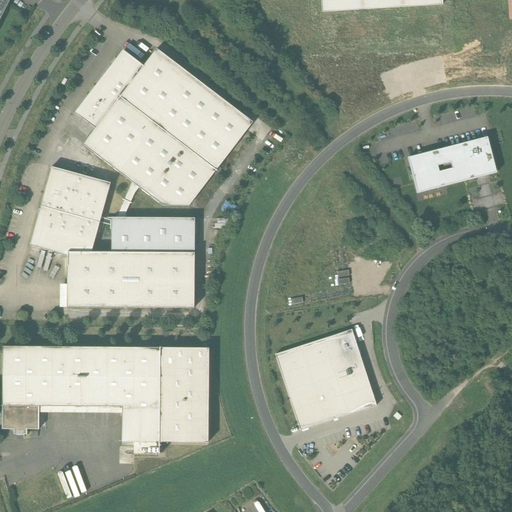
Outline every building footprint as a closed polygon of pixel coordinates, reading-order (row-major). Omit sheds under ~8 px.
[(0,0),(0,21),(10,0),(0,0)] [(320,0),(322,13),(443,5),(442,0),(320,0)] [(252,123),(156,50),(144,67),(123,51),(74,114),(96,130),(83,146),(132,183),(116,218),(106,219),(101,217),(99,223),(111,226),(111,253),(194,254),(194,219),(126,219),(126,213),(135,194),(139,188),(162,207),(188,207),(252,123)] [(497,174),(487,138),(407,158),(416,195),(481,178),(497,174)] [(110,184),(51,168),(30,247),(67,257),(67,308),(194,309),(194,254),(111,253),(91,253),(99,223),(101,217),(110,184)] [(351,331),(275,355),(300,432),(376,407),(351,331)] [(159,443),(208,443),(208,350),(2,349),(2,430),(14,430),(14,435),(26,435),(27,430),(39,430),(39,413),(122,414),(121,442),(134,443),(133,454),(159,454),(159,443)]
